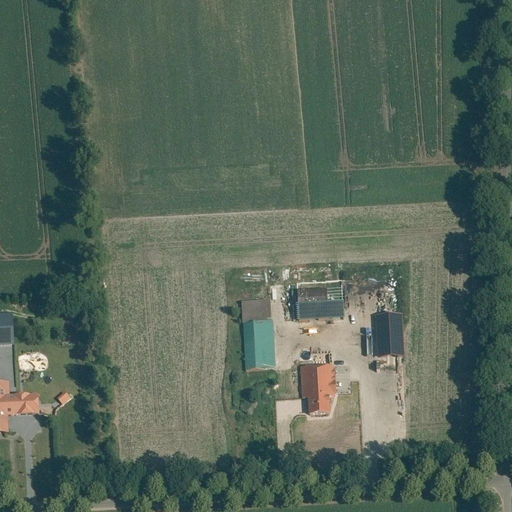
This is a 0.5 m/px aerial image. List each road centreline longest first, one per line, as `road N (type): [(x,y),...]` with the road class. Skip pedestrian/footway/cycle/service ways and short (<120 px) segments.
road 1 (residential): [(503,480),(1,511)]
road 2 (unclassified): [(503,0),(503,480)]
